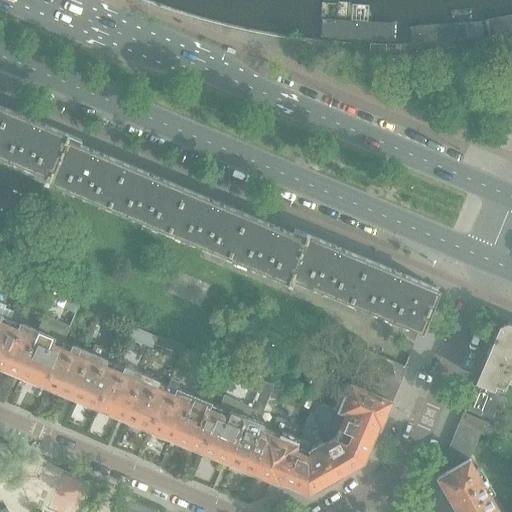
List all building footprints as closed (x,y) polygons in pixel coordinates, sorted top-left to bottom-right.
[(303,17),(295,7),(261,0),(205,0),(201,18),(229,25),(262,32),(298,38),(303,17)] [(511,11),(485,16),(489,33),(490,39),(496,38),(511,35),(511,11)] [(392,43),(393,23),(317,21),(316,39),(329,40),(363,42),(374,42),(374,43),(382,44),(382,42),(392,43)] [(480,34),(480,33),(480,22),(409,26),(409,44),(432,43),(466,41),(469,40),(469,42),(481,41),(480,34)] [(51,180),(68,135),(7,109),(0,125),(0,152),(13,158),(12,162),(15,163),(17,160),(25,163),(25,167),(28,169),(30,165),(48,173),(44,182),(49,184),(51,180)] [(108,208),(126,164),(79,144),(81,140),(68,135),(51,180),(71,188),(70,192),(73,193),(75,190),(83,193),(82,196),(85,198),(87,195),(105,203),(105,207),(108,208)] [(166,232),(185,188),(126,164),(108,208),(110,209),(113,206),(130,213),(130,217),(132,218),(134,215),(141,217),(140,221),(144,223),(146,219),(164,227),(164,231),(166,232)] [(227,257),(245,214),(185,188),(166,232),(170,233),(172,230),(190,238),(190,242),(193,243),(195,240),(202,243),(201,247),(204,248),(206,245),(224,252),(223,256),(227,257)] [(287,279),(306,234),(294,229),(292,233),(245,214),(227,257),(230,259),(232,256),(251,263),(250,267),(253,268),(256,265),(262,268),(262,272),(265,273),(267,270),(287,279)] [(349,303),(367,259),(306,234),(287,279),(286,282),(291,284),(295,276),(313,283),(312,287),(315,288),(317,285),(325,288),(324,292),(325,293),(327,294),(329,290),(347,298),(346,301),(349,303)] [(421,328),(436,293),(437,289),(367,259),(349,303),(352,304),(355,301),(372,308),(372,312),(375,314),(377,310),(384,313),(383,317),(386,318),(388,315),(408,323),(407,327),(410,328),(412,325),(421,328)] [(25,282),(2,272),(0,275),(0,282),(21,292),(25,282)] [(47,302),(51,292),(27,282),(22,294),(30,298),(31,295),(47,302)] [(58,313),(64,299),(64,298),(51,292),(47,302),(49,303),(47,308),(58,313)] [(112,330),(116,321),(116,320),(105,316),(101,325),(112,330)] [(0,365),(44,384),(60,346),(51,342),(53,337),(19,322),(17,328),(7,324),(0,341),(0,365)] [(511,377),(511,324),(507,323),(500,325),(465,410),(496,422),(506,399),(500,396),(509,376),(511,377)] [(152,348),(156,338),(156,337),(146,333),(141,344),(152,348)] [(183,347),(157,337),(154,345),(179,355),(183,347)] [(95,406),(117,354),(94,345),(91,353),(71,345),(69,350),(60,346),(44,384),(95,406)] [(390,401),(404,367),(366,351),(351,385),(390,401)] [(148,428),(164,390),(154,385),(156,380),(140,373),(123,366),(121,371),(112,368),(118,354),(117,354),(95,406),(148,428)] [(230,380),(234,371),(234,370),(219,363),(214,373),(230,380)] [(253,472),(269,434),(260,430),(262,425),(251,420),(254,412),(261,415),(273,387),(261,382),(246,418),(228,410),(225,415),(217,412),(201,450),(253,472)] [(363,461),(376,430),(378,430),(390,401),(351,385),(348,394),(343,392),(336,409),(345,412),(335,437),(324,443),(332,459),(326,463),(334,478),(363,461)] [(201,450),(217,412),(208,408),(214,394),(197,387),(197,388),(193,396),(175,388),(173,393),(164,390),(148,428),(201,450)] [(317,428),(310,411),(305,424),(317,428)] [(488,423),(463,413),(458,424),(480,433),(483,434),(487,425),(488,423)] [(476,443),(480,433),(458,424),(454,434),(476,443)] [(511,444),(511,434),(487,425),(483,434),(511,446),(511,444)] [(326,463),(332,459),(324,443),(306,454),(293,449),(296,441),(279,434),(277,437),(269,434),(253,472),(283,484),(284,482),(308,493),(334,478),(326,463)] [(471,453),(476,443),(454,434),(449,444),(471,453)] [(469,458),(471,453),(449,444),(443,459),(450,469),(451,468),(469,458)] [(484,511),(496,505),(484,485),(469,458),(451,468),(450,469),(437,477),(440,481),(438,483),(443,493),(446,492),(456,509),(454,511),(484,511)]
